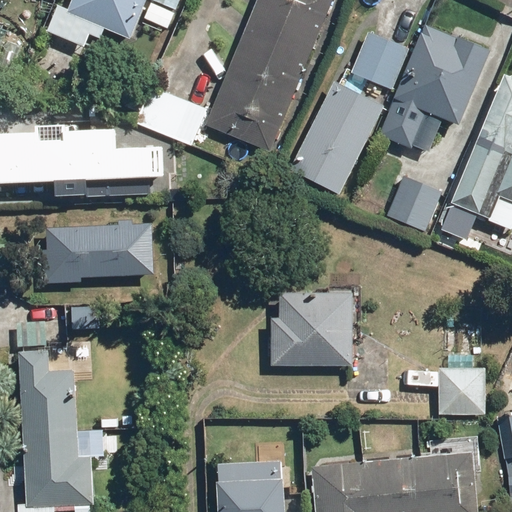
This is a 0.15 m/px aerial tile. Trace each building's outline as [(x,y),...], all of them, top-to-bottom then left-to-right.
[(146,0),(72,0),(67,12),(130,39),(146,0)] [(183,0),(154,0),(179,11),(183,0)] [(333,0),(258,0),(206,125),(269,152),(333,0)] [(489,50),(426,24),(379,135),(411,148),(413,144),(429,151),(443,119),(457,125),(489,50)] [(410,49),(369,31),(352,73),(393,90),(410,49)] [(58,71),(35,60),(28,76),(50,86),(58,71)] [(511,77),(503,74),(450,202),(490,219),(500,195),(511,200),(511,77)] [(384,106),(334,81),(290,169),(339,193),(384,106)] [(209,108),(151,85),(136,122),(194,146),(209,108)] [(0,130),(0,179),(59,176),(60,190),(149,185),(149,169),(163,168),(162,142),(118,144),(117,123),(70,126),(70,120),(37,121),(37,129),(0,130)] [(442,192),(404,176),(387,214),(425,231),(442,192)] [(152,223),(43,226),(45,283),(83,282),(82,277),(153,274),(152,223)] [(14,263),(0,263),(0,287),(14,287),(14,263)] [(352,292),(278,292),(278,316),(270,316),(270,365),(351,365),(352,292)] [(39,321),(18,322),(19,346),(68,344),(67,315),(39,317),(39,321)] [(47,350),(19,351),(26,503),(18,503),(18,511),(55,511),(55,505),(93,503),(91,455),(77,456),(73,369),(48,370),(47,350)] [(483,367),(438,367),(438,414),(483,414),(483,367)] [(511,511),(511,414),(496,417),(510,511),(511,511)] [(475,511),(470,451),(310,465),(314,511),(475,511)] [(283,511),(281,460),(216,463),(218,511),(283,511)]
